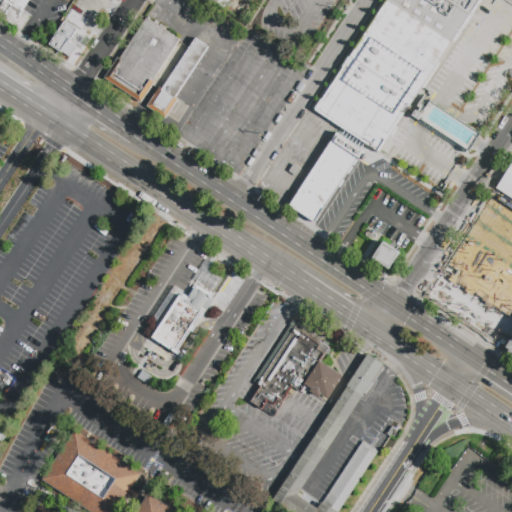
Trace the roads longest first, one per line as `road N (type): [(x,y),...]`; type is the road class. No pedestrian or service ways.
road 1 (primary): [(395,308),(138,136)]
road 2 (primary): [(53,120),(297,280)]
road 3 (residential): [(233,200),(367,0)]
road 4 (residential): [(511,126),(395,308)]
road 5 (residential): [(133,0),(53,120)]
